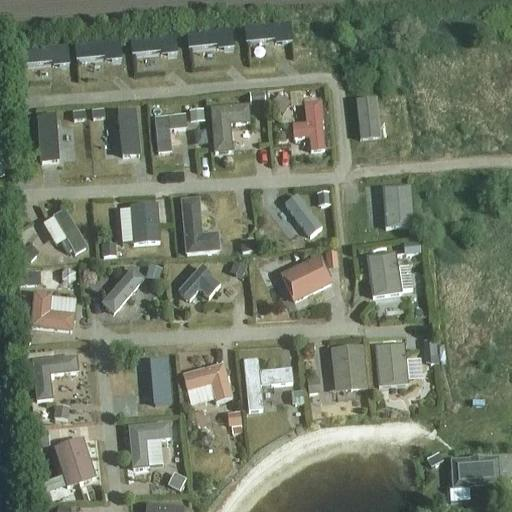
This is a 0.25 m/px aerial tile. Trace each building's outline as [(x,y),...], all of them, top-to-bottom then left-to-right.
[(289,26),(244,31),(246,46),(291,42),(289,26)] [(231,33),(186,37),(188,52),(232,48),(231,33)] [(174,38),(129,43),(131,59),(176,54),(174,38)] [(119,44),(74,49),(75,64),(121,59),(119,44)] [(249,63),(266,59),(262,45),(245,50),(249,63)] [(66,49),(21,53),(23,69),(68,65),(66,49)] [(249,97),(250,109),(265,108),(264,96),(249,97)] [(270,109),(283,117),(290,106),(278,97),(270,109)] [(355,104),(360,144),(380,141),(376,101),(355,104)] [(305,127),(291,129),(293,142),(309,141),(310,155),(324,154),(321,126),(323,126),(321,105),(303,107),(305,127)] [(248,109),(209,112),(213,157),(232,156),(230,128),(249,127),(248,109)] [(103,113),(91,114),(92,123),(104,122),(103,113)] [(119,115),(118,115),(121,144),(122,144),(123,161),(140,160),(135,113),(119,115)] [(189,114),(190,126),(204,125),(203,113),(189,114)] [(84,115),(72,116),(73,125),(85,124),(84,115)] [(53,120),(37,121),(40,167),(57,166),(55,148),(56,148),(54,119),(53,120)] [(185,119),(154,123),(158,157),(171,156),(168,134),(186,132),(185,119)] [(382,191),(385,232),(413,230),(410,189),(382,191)] [(299,201),(288,209),(309,240),(320,232),(299,201)] [(179,205),(185,260),(220,256),(218,237),(202,239),(199,203),(179,205)] [(130,210),(133,248),(159,246),(157,209),(130,210)] [(66,213),(53,221),(77,260),(90,252),(66,213)] [(120,262),(130,261),(129,227),(118,227),(120,262)] [(54,235),(41,240),(52,266),(64,261),(54,235)] [(253,245),(240,247),(241,257),(254,255),(253,245)] [(403,247),(404,259),(420,258),(419,246),(403,247)] [(29,247),(20,256),(31,265),(39,257),(29,247)] [(115,248),(101,249),(102,261),(116,260),(115,248)] [(325,257),(326,273),(337,272),(336,256),(325,257)] [(367,260),(372,301),(401,297),(395,256),(367,260)] [(319,259),(280,278),(293,306),(332,287),(319,259)] [(233,265),(229,276),(242,281),(246,270),(233,265)] [(148,269),(145,282),(158,285),(161,272),(148,269)] [(201,270),(177,297),(188,306),(198,294),(208,303),(221,288),(201,270)] [(132,272),(100,308),(113,318),(144,283),(132,272)] [(18,273),(19,289),(40,289),(40,276),(25,276),(25,273),(18,273)] [(33,296),(30,331),(72,336),(74,318),(49,316),(51,298),(33,296)] [(432,344),(423,345),(425,361),(433,360),(432,344)] [(375,350),(378,392),(408,389),(404,347),(375,350)] [(330,354),(335,397),(366,393),(361,350),(330,354)] [(76,361),(31,365),(35,406),(52,404),(50,379),(78,376),(76,361)] [(154,410),(170,408),(166,361),(150,362),(154,410)] [(427,380),(438,378),(435,361),(424,363),(427,380)] [(243,365),(248,415),(262,414),(259,391),(293,387),(291,373),(259,376),(257,364),(243,365)] [(181,379),(187,397),(210,390),(215,407),(232,402),(222,367),(181,379)] [(315,381),(306,382),(308,398),(317,397),(315,381)] [(302,395),(289,396),(290,409),(303,408),(302,395)] [(55,409),(53,423),(67,425),(69,411),(55,409)] [(226,418),(228,431),(241,429),(239,416),(226,418)] [(127,431),(132,474),(148,472),(146,446),(170,443),(169,426),(127,431)] [(48,434),(39,435),(41,448),(49,447),(48,434)] [(53,452),(66,492),(95,482),(82,442),(53,452)] [(0,452),(0,470),(9,465),(1,452),(0,452)] [(438,457),(426,464),(430,472),(442,465),(438,457)] [(498,488),(496,463),(484,464),(484,462),(469,463),(469,465),(452,466),(452,473),(451,473),(451,482),(453,482),(453,491),(498,488)] [(167,489),(179,495),(186,482),(173,476),(167,489)] [(49,507),(60,505),(58,490),(48,491),(49,507)] [(2,496),(2,509),(16,509),(16,495),(2,496)]
